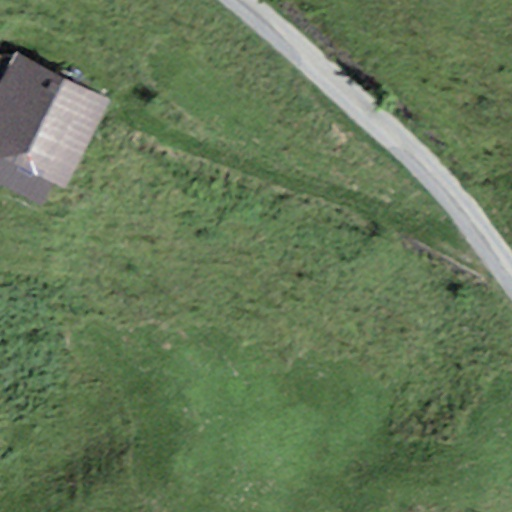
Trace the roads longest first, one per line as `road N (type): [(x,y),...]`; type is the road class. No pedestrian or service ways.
road 1 (unclassified): [(511,283),(297,54),(226,0)]
road 2 (track): [(146,135),(498,269)]
